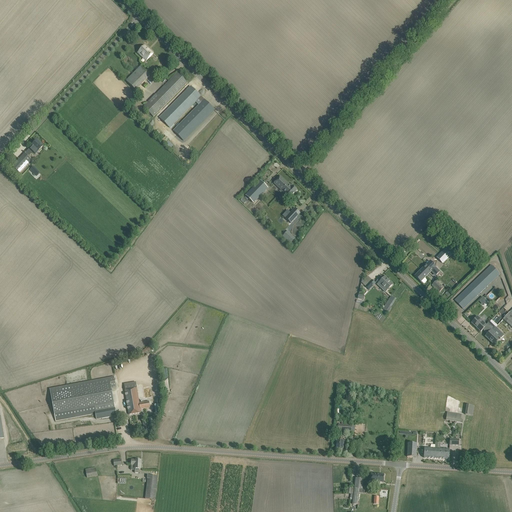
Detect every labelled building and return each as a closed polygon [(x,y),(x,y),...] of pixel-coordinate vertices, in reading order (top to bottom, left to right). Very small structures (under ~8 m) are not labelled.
[(138,53),(140,55),(141,56),(142,55),(147,60),(153,54),(145,46),(138,53)] [(135,90),(150,75),(141,66),(126,81),(135,90)] [(177,73),(174,76),(143,107),(153,117),(187,83),(177,73)] [(170,128),(198,99),(201,96),(191,86),(160,118),(161,120),(159,122),(166,129),(168,127),(170,128)] [(173,131),(184,141),(214,110),(201,96),(198,99),(201,102),(173,131)] [(43,147),(40,144),(37,140),(32,145),(32,146),(29,148),(35,155),(43,147)] [(19,173),(32,160),(25,153),(12,166),(19,173)] [(33,166),(30,170),(37,176),(40,173),(33,166)] [(280,176),(274,183),(282,191),(289,184),(280,176)] [(268,189),(260,181),(245,196),(253,203),(268,189)] [(289,184),(282,191),(285,194),(289,199),(297,190),(293,186),(292,187),(289,184)] [(301,214),(295,208),(285,218),(291,224),(301,214)] [(279,234),(291,245),(299,236),(287,225),(279,234)] [(451,255),(445,249),(437,258),(443,264),(451,255)] [(426,271),(429,273),(431,271),(436,276),(439,272),(435,268),(436,267),(430,261),(421,270),(424,273),(426,271)] [(491,265),(458,297),(455,300),(463,309),(500,274),(491,265)] [(421,282),(429,273),(426,271),(424,273),(421,270),(415,276),(421,282)] [(384,278),(381,276),(377,281),(383,287),(381,289),(385,292),(392,285),(388,281),(388,280),(385,277),(384,278)] [(372,280),(366,287),(369,290),(375,283),(372,280)] [(436,281),(435,282),(432,286),(439,293),(443,288),(436,281)] [(392,296),(383,309),(388,313),(391,308),(390,308),(396,299),(392,296)] [(511,317),(508,314),(503,319),(511,326),(511,317)] [(478,316),(472,322),(477,327),(476,328),(480,332),(483,329),(487,325),(478,316)] [(490,340),(495,345),(504,336),(490,322),(487,325),(483,329),(488,334),(485,336),(489,340),(490,340)] [(95,412),(115,408),(112,387),(116,387),(115,378),(50,390),(56,421),(96,414),(95,412)] [(150,408),(149,403),(149,401),(139,403),(136,382),(124,384),(129,415),(141,413),(140,409),(150,408)] [(474,406),(466,405),(465,415),(473,416),(474,406)] [(116,416),(115,408),(95,412),(96,414),(97,419),(116,416)] [(338,424),(337,431),(351,432),(352,425),(338,424)] [(408,443),(407,452),(407,457),(416,458),(417,444),(408,443)] [(435,443),(435,449),(435,459),(449,459),(449,449),(440,449),(440,443),(435,443)] [(424,458),(435,459),(435,449),(424,448),(424,458)] [(131,460),(131,465),(131,470),(134,470),(134,473),(139,473),(139,469),(141,469),(141,460),(131,460)] [(87,478),(97,476),(96,468),(85,470),(87,478)] [(157,481),(157,476),(148,475),(147,480),(145,499),(155,500),(157,481)] [(356,478),(354,488),(348,487),(347,494),(351,494),(350,497),(353,497),(352,504),(358,505),(359,489),(362,489),(363,479),(356,478)] [(0,495),(0,500),(1,500),(1,501),(16,498),(19,497),(18,493),(15,494),(15,492),(0,494),(0,495)]
